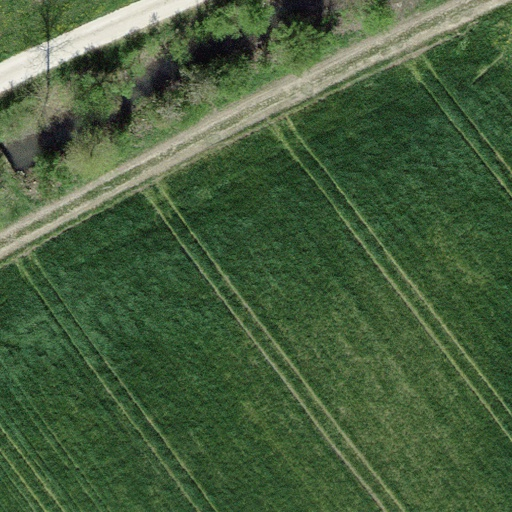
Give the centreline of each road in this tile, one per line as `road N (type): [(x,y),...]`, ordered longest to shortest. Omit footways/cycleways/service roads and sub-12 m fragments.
road 1 (track): [(0,246),(301,85),(494,0)]
road 2 (track): [(0,77),(178,0)]
